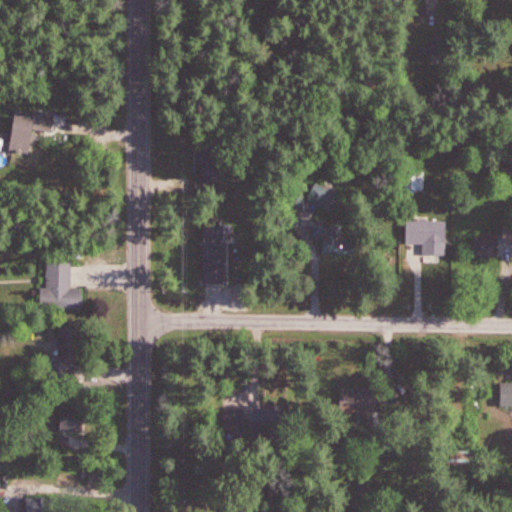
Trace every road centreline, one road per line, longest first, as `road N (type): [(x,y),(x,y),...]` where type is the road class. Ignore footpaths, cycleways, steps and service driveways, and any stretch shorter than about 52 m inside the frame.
road 1 (tertiary): [(140,511),(138,0)]
road 2 (residential): [(140,317),(511,325)]
